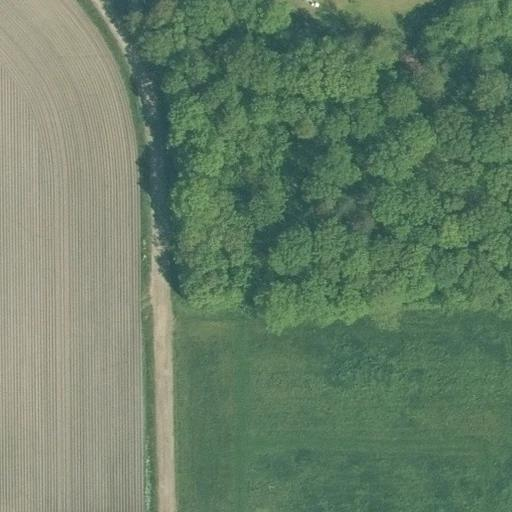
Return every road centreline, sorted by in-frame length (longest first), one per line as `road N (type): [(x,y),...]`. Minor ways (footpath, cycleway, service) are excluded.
road 1 (track): [(163,511),(152,130),(131,55)]
road 2 (track): [(190,58),(376,72)]
